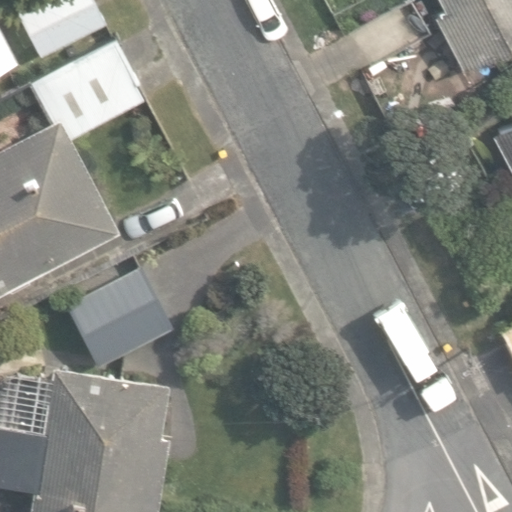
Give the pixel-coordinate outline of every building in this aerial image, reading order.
[(38,52),(106,21),(95,0),(38,0),(19,9),(38,52)] [(432,9),(459,61),(511,32),(511,0),(439,0),(441,4),(432,9)] [(0,63),(14,57),(0,28),(0,63)] [(143,97),(110,32),(29,74),(50,114),(0,140),(0,286),(118,226),(70,135),(143,97)] [(511,113),(489,125),(511,168),(511,113)] [(63,291),(95,359),(171,322),(138,255),(63,291)] [(511,318),(499,325),(511,349),(511,318)] [(154,511),(169,431),(157,429),(166,378),(54,358),(42,424),(0,416),(0,478),(35,485),(30,511),(154,511)]
